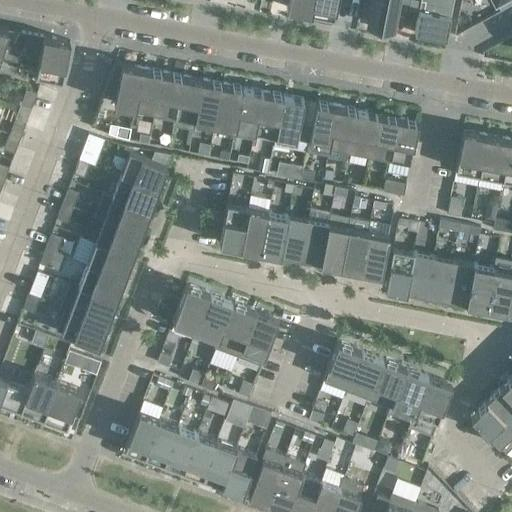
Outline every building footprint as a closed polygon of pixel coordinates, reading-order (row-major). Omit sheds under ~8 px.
[(287,0),(286,7),(310,11),(311,0),(287,0)] [(311,0),(310,11),(333,16),(336,0),(311,0)] [(392,27),(397,0),(409,2),(409,0),(370,0),(367,22),(392,27)] [(445,38),(452,0),(419,0),(414,32),(445,38)] [(28,46),(31,32),(25,31),(22,44),(28,46)] [(34,47),(37,33),(31,32),(28,46),(34,47)] [(34,47),(40,48),(43,34),(37,33),(34,47)] [(43,34),(40,48),(35,74),(62,79),(69,39),(43,34)] [(0,54),(8,57),(10,47),(2,45),(0,51),(0,54)] [(20,61),(22,49),(10,47),(8,57),(20,61)] [(121,62),(113,102),(134,106),(142,66),(121,62)] [(134,106),(153,110),(154,110),(162,70),(142,66),(134,106)] [(152,115),(172,119),(173,119),(182,74),(162,70),(154,110),(153,110),(152,115)] [(194,123),(193,123),(202,78),(182,74),(173,119),(172,119),(171,123),(193,128),(194,123)] [(222,81),(202,78),(193,123),(194,123),(213,127),(222,81)] [(234,131),(235,126),(234,126),(242,85),(222,81),(213,127),(234,131)] [(242,85),(234,126),(235,126),(254,130),(262,89),(242,85)] [(25,88),(21,99),(32,103),(36,91),(25,88)] [(262,89),(254,130),(274,134),(282,93),(262,89)] [(298,119),(303,97),(282,93),(274,134),(307,140),(311,122),(298,119)] [(328,144),(336,104),(315,100),(311,122),(307,140),(306,150),(326,154),(327,154),(329,144),(328,144)] [(328,144),(329,144),(348,148),(356,108),(336,104),(328,144)] [(356,108),(348,148),(368,152),(376,112),(356,108)] [(376,112),(368,152),(388,156),(396,115),(376,112)] [(396,115),(388,156),(409,160),(417,120),(396,115)] [(24,124),(13,120),(9,132),(19,136),(24,124)] [(455,168),(478,172),(486,133),(462,128),(455,168)] [(9,132),(4,144),(15,148),(19,136),(9,132)] [(88,132),(78,157),(89,161),(92,161),(101,137),(88,132)] [(138,140),(147,142),(149,134),(139,132),(138,140)] [(509,138),(486,133),(478,172),(502,177),(509,138)] [(511,138),(509,138),(502,177),(511,178),(511,138)] [(128,149),(120,172),(157,186),(166,163),(151,157),(128,149)] [(170,153),(153,150),(151,157),(166,163),(170,153)] [(239,152),(238,160),(247,162),(249,154),(239,152)] [(85,172),(89,161),(78,157),(74,168),(85,172)] [(291,161),(289,175),(300,177),(302,164),(291,161)] [(304,165),(302,176),(313,178),(315,167),(304,165)] [(326,166),(325,175),(332,176),(334,168),(326,166)] [(111,194),(149,209),(157,186),(120,172),(111,194)] [(385,174),(382,188),(403,192),(406,178),(385,174)] [(285,182),(283,190),(291,191),(292,183),(285,182)] [(335,184),(325,182),(323,192),(333,194),(335,184)] [(347,186),(335,184),(333,191),(346,194),(347,186)] [(66,190),(62,201),(72,205),(77,194),(66,190)] [(102,191),(94,214),(103,218),(103,217),(140,231),(149,209),(111,194),(102,191)] [(365,207),(366,198),(354,195),(352,205),(365,207)] [(385,200),(373,198),(372,205),(384,207),(385,200)] [(68,217),(72,205),(62,201),(57,213),(68,217)] [(218,241),(239,245),(247,205),(226,201),(218,241)] [(449,202),(447,212),(459,215),(461,204),(449,202)] [(259,249),(267,209),(247,205),(239,245),(259,249)] [(486,208),(484,219),(492,220),(495,209),(486,208)] [(287,213),(267,209),(259,249),(279,253),(287,213)] [(279,253),(299,257),(307,217),(287,213),(279,253)] [(418,220),(399,216),(397,219),(397,222),(407,224),(407,228),(416,230),(418,220)] [(511,217),(505,216),(503,229),(511,230),(511,217)] [(103,217),(103,218),(94,239),(132,254),(140,231),(103,217)] [(327,221),(307,217),(299,257),(319,261),(327,221)] [(446,219),(444,226),(458,229),(460,221),(446,219)] [(347,224),(327,221),(319,261),(339,265),(347,224)] [(480,225),(460,221),(458,229),(478,233),(480,225)] [(367,228),(347,224),(339,265),(359,269),(367,228)] [(388,232),(367,228),(359,269),(380,273),(388,232)] [(49,235),(45,246),(55,250),(60,239),(49,235)] [(94,239),(86,262),(123,276),(132,254),(94,239)] [(51,262),(55,250),(45,246),(40,258),(51,262)] [(384,286),(404,290),(412,250),(392,246),(384,286)] [(404,290),(424,294),(432,253),(412,250),(404,290)] [(452,257),(432,253),(424,294),(445,298),(452,257)] [(445,298),(465,302),(472,261),(452,257),(445,298)] [(465,302),(485,306),(492,265),(472,261),(465,302)] [(69,280),(68,281),(115,298),(123,276),(86,262),(78,284),(69,280)] [(485,306),(505,310),(511,271),(511,268),(511,269),(492,265),(485,306)] [(32,280),(28,291),(38,295),(43,284),(32,280)] [(115,298),(68,281),(60,303),(106,321),(115,298)] [(186,282),(171,319),(195,328),(209,291),(186,282)] [(34,307),(38,295),(28,291),(23,303),(34,307)] [(213,345),(214,345),(231,299),(209,291),(195,328),(217,336),(213,345)] [(231,299),(214,345),(236,354),(254,308),(231,299)] [(64,306),(56,328),(98,344),(106,321),(60,303),(60,304),(64,306)] [(236,354),(259,363),(277,316),(254,308),(236,354)] [(48,333),(36,329),(32,341),(43,345),(48,333)] [(337,339),(323,376),(346,385),(360,348),(337,339)] [(382,356),(360,348),(346,385),(368,393),(382,356)] [(68,349),(64,361),(94,372),(98,360),(68,349)] [(52,354),(42,350),(37,363),(47,367),(52,354)] [(171,356),(159,352),(156,361),(168,365),(171,356)] [(405,364),(382,356),(368,393),(390,402),(387,411),(405,364)] [(427,373),(405,364),(387,411),(410,419),(427,373)] [(34,370),(28,387),(20,408),(42,416),(56,379),(34,370)] [(204,373),(200,383),(212,388),(216,377),(204,373)] [(451,382),(427,373),(410,419),(411,419),(414,410),(437,419),(451,382)] [(511,398),(511,373),(500,386),(511,398)] [(170,379),(158,375),(155,383),(167,388),(170,379)] [(0,400),(20,408),(28,387),(0,376),(0,400)] [(238,391),(247,395),(252,382),(243,378),(238,391)] [(79,388),(56,379),(42,416),(65,425),(79,388)] [(190,387),(184,385),(181,392),(187,394),(190,387)] [(511,398),(500,386),(485,400),(511,427),(511,398)] [(210,395),(203,392),(200,402),(206,404),(210,395)] [(230,402),(221,398),(217,409),(226,412),(230,402)] [(505,451),(511,444),(511,427),(485,400),(470,414),(505,451)] [(260,407),(252,404),(247,417),(255,420),(260,407)] [(158,416),(138,408),(123,447),(144,455),(158,416)] [(312,408),(308,418),(319,422),(323,412),(312,408)] [(177,423),(158,416),(144,455),(163,462),(177,423)] [(343,430),(352,433),(356,422),(347,418),(343,430)] [(275,419),(273,426),(280,428),(283,421),(275,419)] [(197,431),(177,423),(163,462),(182,469),(197,431)] [(314,433),(304,429),(301,438),(311,442),(314,433)] [(216,438),(197,431),(182,469),(202,476),(216,438)] [(367,436),(363,445),(372,448),(376,439),(367,436)] [(334,440),(325,437),(321,446),(330,449),(334,440)] [(379,437),(375,448),(385,452),(388,445),(385,439),(379,437)] [(236,445),(216,438),(202,476),(221,484),(236,445)] [(256,453),(236,445),(221,484),(241,491),(256,453)] [(247,493),(267,501),(285,453),(265,446),(247,493)] [(301,470),(305,461),(304,461),(285,453),(267,501),(286,508),(301,470)] [(387,455),(383,466),(394,470),(398,459),(387,455)] [(306,511),(320,477),(301,470),(286,508),(296,511),(306,511)] [(328,511),(339,484),(320,477),(306,511),(328,511)] [(351,511),(360,492),(339,484),(328,511),(351,511)] [(369,511),(409,511),(414,499),(391,490),(388,497),(377,492),(369,511)] [(409,511),(436,511),(438,508),(414,499),(409,511)]
